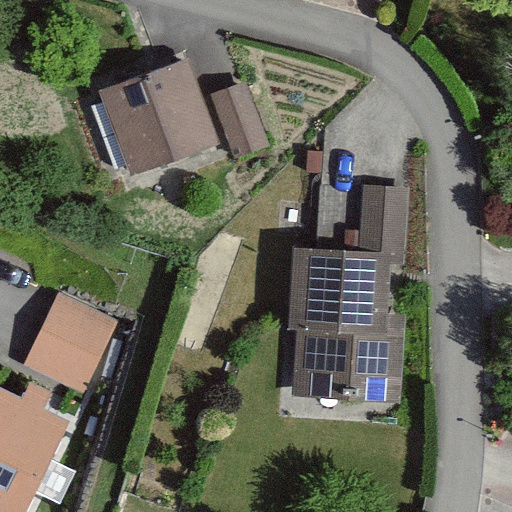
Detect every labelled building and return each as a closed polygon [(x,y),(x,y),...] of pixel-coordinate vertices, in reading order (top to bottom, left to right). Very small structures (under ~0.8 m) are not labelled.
[(182,57),(87,88),(115,171),(210,139),(182,57)] [(238,80),(207,91),(232,156),(262,145),(238,80)] [(349,248),(283,244),(279,320),(293,321),(290,388),(396,394),(400,312),(379,311),(381,260),(400,261),(404,182),(352,180),(349,248)] [(56,294),(25,355),(87,385),(117,324),(56,294)] [(25,511),(71,416),(0,382),(0,511),(25,511)]
